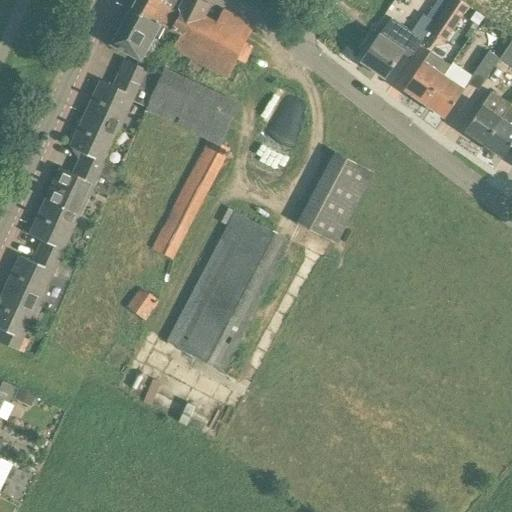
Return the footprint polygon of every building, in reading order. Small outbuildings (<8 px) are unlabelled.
[(208,4),(199,0),(136,0),(131,10),(165,28),(168,23),(174,27),(175,25),(183,30),(174,49),(228,79),(238,61),(243,64),(251,47),(201,19),(208,4)] [(445,42),(469,7),(458,0),(451,0),(430,32),(445,42)] [(140,61),(152,38),(158,41),(165,28),(131,10),(111,45),(140,61)] [(423,41),(407,30),(391,19),(361,62),(385,78),(403,53),(411,58),(423,41)] [(511,67),(511,41),(500,60),(511,67)] [(467,84),(478,91),(499,60),(489,52),(467,84)] [(404,91),(424,105),(443,77),(450,67),(430,53),(423,63),(404,91)] [(125,61),(118,76),(154,92),(161,77),(125,61)] [(128,100),(146,108),(154,92),(118,76),(113,87),(101,81),(86,115),(115,128),(128,100)] [(444,119),(456,102),(464,91),(443,77),(424,105),(444,119)] [(464,132),(483,146),(510,106),(491,93),(464,132)] [(511,145),(511,107),(510,106),(483,146),(503,159),(511,145)] [(82,154),(78,164),(115,180),(119,170),(100,161),(115,128),(86,115),(70,149),(82,154)] [(172,260),(230,150),(208,139),(151,249),(172,260)] [(340,240),(374,165),(333,147),(298,221),(340,240)] [(61,169),(46,202),(75,216),(88,188),(108,197),(115,180),(78,164),(73,174),(61,169)] [(60,248),(75,216),(46,202),(30,236),(42,242),(37,252),(59,261),(64,250),(60,248)] [(167,342),(222,373),(291,242),(234,212),(167,342)] [(21,256),(5,290),(34,304),(50,270),(54,272),(59,261),(37,252),(33,262),(21,256)] [(125,308),(145,323),(160,303),(139,288),(125,308)] [(0,329),(1,330),(0,332),(0,343),(18,351),(26,333),(22,330),(34,304),(5,290),(0,300),(0,329)] [(0,408),(3,401),(11,405),(19,390),(0,380),(0,408)]
